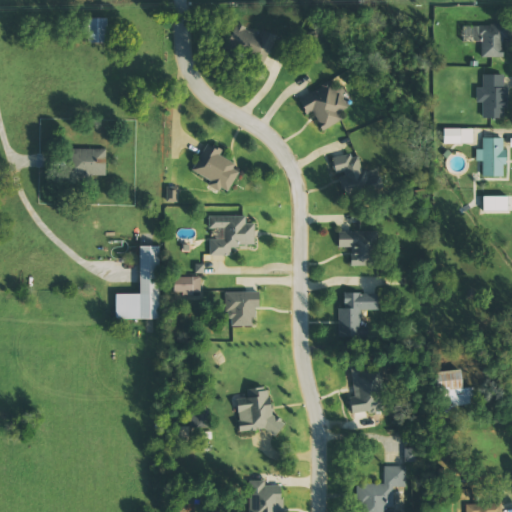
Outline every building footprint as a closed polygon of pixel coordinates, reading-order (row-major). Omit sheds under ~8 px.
[(87,43),(104,42),(103,17),(86,18),(87,43)] [(260,35),(235,23),(225,45),(264,63),(276,36),(262,30),(260,35)] [(503,57),(503,38),(508,38),(508,24),(463,24),(464,41),(481,41),(481,57),(503,57)] [(482,117),(506,118),(506,87),(503,87),(503,74),(482,74),(482,87),(476,87),(476,102),(482,102),(482,117)] [(297,100),(306,115),(312,112),(322,131),(342,119),(338,112),(346,107),(331,81),(297,100)] [(443,143),(472,143),(473,128),(443,128),(443,143)] [(504,138),(482,138),(482,149),(476,149),(476,161),(482,161),(482,176),(504,176),(504,138)] [(192,170),(211,181),(209,183),(227,194),(239,172),(232,168),(235,164),(220,155),(222,151),(207,143),(192,170)] [(106,174),(106,148),(71,148),(71,174),(106,174)] [(333,158),(341,195),(383,187),(381,176),(364,179),(359,153),(333,158)] [(507,211),(507,196),(483,196),(482,210),(507,211)] [(254,246),(254,223),(245,222),(245,216),(208,215),(208,228),(223,228),(223,239),(209,239),(209,255),(231,255),(231,245),(254,246)] [(350,265),(367,266),(368,232),(337,231),(337,247),(351,248),(350,265)] [(115,293),(115,318),(158,318),(158,246),(139,246),(139,293),(115,293)] [(200,276),(172,277),(173,294),(200,294),(200,276)] [(259,291),(227,292),(228,326),(254,326),(254,307),(260,307),(259,291)] [(376,293),(343,293),(343,308),(339,308),(338,337),(365,337),(365,322),(360,322),(360,310),(376,310),(376,293)] [(352,371),(354,398),(350,398),(351,413),(380,411),(377,369),(352,371)] [(470,388),(461,388),(461,370),(439,371),(441,407),(471,406),(470,388)] [(276,427),(276,428),(283,427),(281,415),(272,417),(266,385),(245,389),(247,404),(235,406),(240,434),(276,427)] [(406,466),(384,466),(384,484),(357,484),(357,510),(367,510),(367,511),(394,511),(394,510),(393,510),(392,487),(406,487),(406,466)] [(281,511),(282,485),(265,485),(265,480),(249,480),(249,511),(260,511),(281,511)] [(501,511),(501,502),(468,504),(468,511),(501,511)]
